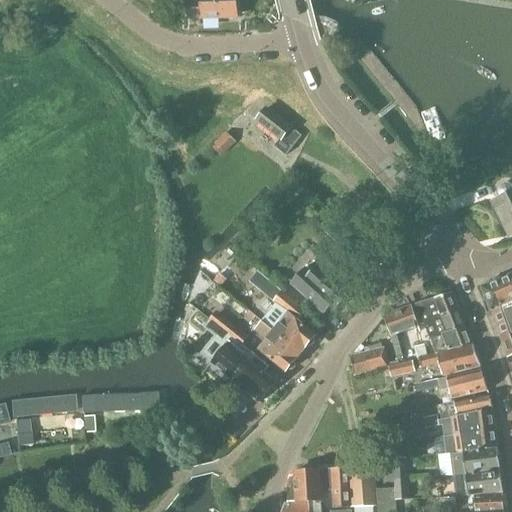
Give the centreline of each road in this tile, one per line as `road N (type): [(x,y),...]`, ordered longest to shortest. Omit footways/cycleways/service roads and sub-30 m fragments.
road 1 (residential): [(452,253),(403,287),(337,360),(271,511)]
road 2 (tertiary): [(452,253),(327,95),(305,46)]
road 3 (residential): [(109,0),(173,43),(305,46)]
road 4 (tertiary): [(511,410),(466,279)]
